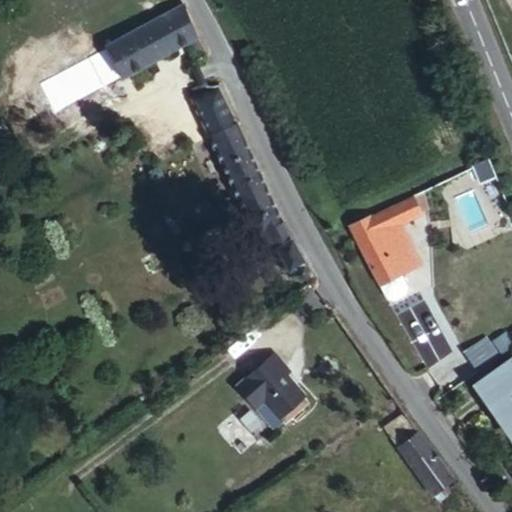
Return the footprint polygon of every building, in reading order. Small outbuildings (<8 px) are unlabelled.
[(164,2),(84,45),(101,77),(162,44),(174,62),(186,47),(176,28),(164,2)] [(194,115),(213,102),(203,80),(178,89),(194,115)] [(267,273),(277,291),(303,271),(233,138),(221,116),(187,134),(235,229),(250,223),(271,269),(267,273)] [(407,198),(347,231),(382,300),(389,302),(400,296),(403,290),(395,277),(413,267),(392,227),(416,214),(407,198)] [(459,356),(466,368),(488,355),(481,343),(459,356)] [(264,353),(227,384),(243,403),(252,395),(273,418),(274,417),(278,422),(300,404),(295,399),(297,397),(276,374),(280,371),(264,353)] [(466,368),(472,377),(494,364),(488,355),(466,368)] [(511,368),(509,363),(497,370),(510,391),(499,397),(511,419),(511,368)] [(510,391),(497,370),(470,386),(483,407),(499,397),(510,391)] [(252,395),(243,403),(263,426),(273,418),(252,395)] [(511,419),(499,397),(483,407),(501,439),(511,432),(511,419)] [(425,448),(408,424),(390,440),(432,492),(448,477),(425,448)] [(511,465),(502,473),(511,485),(511,465)]
